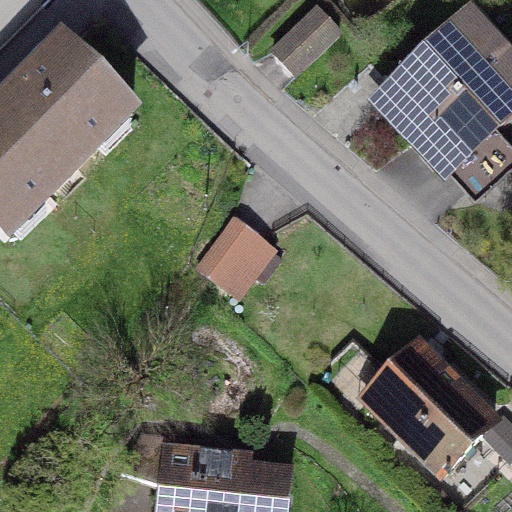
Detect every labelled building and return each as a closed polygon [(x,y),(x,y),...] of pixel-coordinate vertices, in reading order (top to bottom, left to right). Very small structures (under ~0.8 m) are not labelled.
[(338,37),(316,14),(272,55),(294,78),(338,37)] [(443,167),(486,127),(492,136),(511,117),(511,76),(469,28),(429,65),(420,55),(401,72),(409,82),(387,102),(443,167)] [(131,117),(65,50),(0,115),(0,240),(4,244),(131,117)] [(274,254),(233,223),(197,270),(238,302),(274,254)] [(511,432),(501,421),(494,428),(417,350),(363,404),(440,481),(483,438),(509,464),(511,461),(511,432)] [(206,462),(208,447),(141,440),(122,475),(161,488),(158,511),(284,511),(289,481),(232,475),(233,465),(206,462)]
